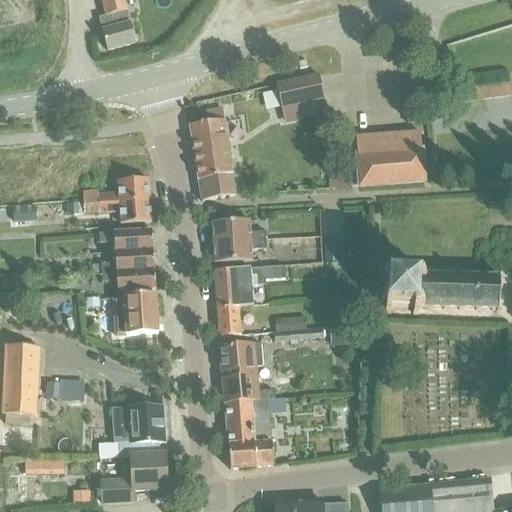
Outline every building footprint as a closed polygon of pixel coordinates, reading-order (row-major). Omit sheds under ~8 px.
[(101,0),(105,14),(105,17),(98,19),(107,52),(134,45),(122,0),(101,0)] [(507,73),(453,80),(456,104),(510,97),(507,73)] [(275,86),(281,109),(324,100),(318,76),(275,86)] [(419,107),(406,107),(407,127),(407,129),(420,128),(419,107)] [(206,113),(207,124),(189,127),(198,182),(201,202),(234,197),(225,142),(227,140),(225,126),(222,122),(221,111),(206,113)] [(423,183),(419,133),(355,138),(358,188),(423,183)] [(118,204),(149,202),(148,181),(117,183),(118,194),(98,196),(98,192),(82,193),(83,206),(118,204)] [(118,204),(83,206),(83,217),(119,215),(119,226),(150,224),(149,202),(118,204)] [(34,206),(12,207),(13,222),(34,221),(34,206)] [(78,208),(68,209),(69,219),(79,218),(78,208)] [(213,245),(265,242),(265,233),(251,234),(250,222),(211,225),(213,245)] [(114,254),(152,252),(151,231),(113,234),(98,235),(99,245),(114,244),(114,254)] [(340,264),(340,241),(325,241),(325,264),(340,264)] [(265,242),(213,245),(214,265),(252,262),(251,251),(266,250),(265,242)] [(152,252),(114,254),(115,265),(100,266),(101,274),(153,271),(152,252)] [(321,253),(309,254),(310,266),(322,265),(321,253)] [(100,266),(91,266),(92,275),(101,274),(100,266)] [(283,269),(263,270),(264,282),(284,281),(283,269)] [(379,301),(379,309),(384,309),(384,315),(390,315),(391,309),(412,310),(412,316),(418,316),(418,310),(498,313),(499,278),(421,275),(421,270),(414,269),(414,276),(393,275),(393,269),(387,269),(386,274),(381,274),(380,280),(386,281),(385,301),(379,301)] [(155,291),(153,271),(101,274),(101,283),(116,282),(117,294),(155,291)] [(252,308),(250,271),(214,273),(216,311),(238,310),(252,308)] [(158,335),(155,296),(111,299),(114,338),(124,337),(125,338),(158,335)] [(98,300),(84,300),(85,311),(99,310),(98,300)] [(238,310),(216,311),(218,339),(239,337),(238,310)] [(303,319),(274,322),(275,334),(304,331),(303,319)] [(316,333),(273,337),(273,345),(317,341),(322,341),(321,332),(316,333)] [(351,332),(331,332),(332,349),(352,349),(351,332)] [(260,345),(254,345),(219,349),(224,405),(267,401),(273,401),(272,392),(258,393),(256,369),(262,369),(260,345)] [(34,418),(37,347),(5,346),(2,416),(5,416),(4,426),(30,427),(30,418),(34,418)] [(293,383),(278,384),(279,400),(295,399),(293,383)] [(163,446),(161,394),(149,395),(150,409),(127,410),(111,411),(112,446),(117,446),(118,459),(130,459),(158,458),(157,447),(163,446)] [(267,401),(224,405),(230,471),(273,468),(267,401)] [(158,458),(130,459),(131,482),(100,483),(101,505),(132,504),(132,493),(166,492),(165,457),(158,458)] [(63,463),(24,463),(24,476),(63,476),(63,463)] [(16,479),(9,479),(10,510),(17,510),(17,494),(16,479)] [(492,511),(490,482),(378,492),(379,511),(492,511)] [(89,493),(72,493),(73,505),(90,504),(89,493)]
